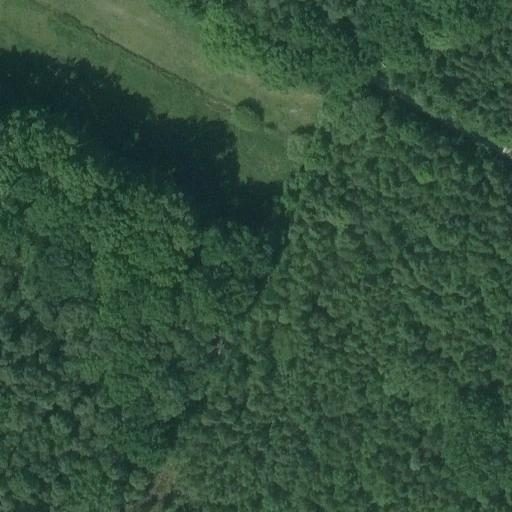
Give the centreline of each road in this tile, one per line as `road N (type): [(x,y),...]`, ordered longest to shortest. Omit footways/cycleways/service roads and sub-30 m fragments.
road 1 (track): [(227,0),(381,84)]
road 2 (track): [(381,84),(511,155)]
